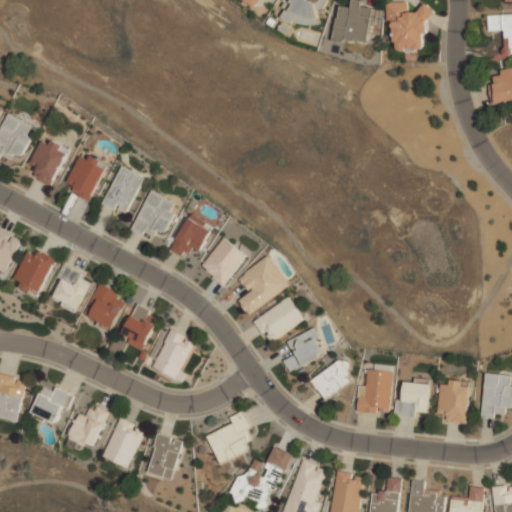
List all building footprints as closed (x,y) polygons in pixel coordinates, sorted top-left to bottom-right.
[(284,0),(278,11),(310,30),(327,0),(326,0),(284,0)] [(366,42),(369,25),(374,26),(377,9),(362,6),(362,3),(345,0),(340,0),(333,41),(342,42),(343,38),(366,42)] [(386,2),(386,21),(394,21),(393,50),(423,50),(423,32),(429,32),(429,8),(408,8),(408,2),(386,2)] [(504,55),(511,54),(511,14),(488,15),(489,34),(503,33),(504,55)] [(511,68),(495,71),(496,83),(489,84),(492,104),(511,101),(511,68)] [(32,137),(26,134),(30,125),(7,114),(0,128),(0,156),(1,154),(11,159),(14,153),(22,157),(32,137)] [(52,186),(67,153),(60,150),(61,146),(42,137),(30,163),(37,166),(32,176),(52,186)] [(67,182),(74,186),(71,191),(89,201),(106,170),(98,165),(100,160),(91,154),(88,159),(81,155),(67,182)] [(104,203),(127,213),(144,177),(121,166),(104,203)] [(132,227),(153,238),(157,229),(165,233),(175,214),(170,211),(174,203),(152,190),(132,227)] [(170,249),(184,258),(191,246),(199,251),(214,226),(191,213),(170,249)] [(0,272),(8,275),(22,240),(0,231),(0,272)] [(247,255),(224,237),(201,267),(224,285),(247,255)] [(13,285),(41,296),(56,258),(38,251),(36,256),(26,252),(13,285)] [(238,300),(248,314),(290,286),(270,255),(239,276),(249,292),(238,300)] [(77,312),(88,284),(80,281),(84,273),(65,265),(50,302),(77,312)] [(111,332),(124,303),(117,299),(120,292),(100,283),(88,309),(94,312),(90,322),(111,332)] [(254,320),(270,343),(305,319),(289,296),(254,320)] [(159,314),(136,304),(121,340),(144,350),(159,314)] [(284,360),(290,372),(323,355),(314,338),(318,336),(314,327),(288,341),(295,354),(284,360)] [(178,379),(195,339),(171,328),(153,369),(178,379)] [(311,380),(325,400),(351,382),(347,376),(352,372),(342,357),(311,380)] [(394,371),(368,368),(366,386),(359,385),(357,411),(378,413),(378,411),(390,412),(394,371)] [(0,416),(18,421),(26,383),(15,381),(16,376),(0,372),(0,416)] [(482,417),(495,418),(495,414),(503,414),(503,407),(511,407),(511,385),(509,385),(509,374),(484,373),(482,417)] [(403,381),(402,401),(396,400),(395,416),(413,417),(414,411),(428,412),(430,379),(414,378),(414,382),(403,381)] [(438,413),(445,413),(445,421),(467,422),(469,386),(461,386),(461,379),(449,379),(449,384),(440,384),(438,413)] [(68,407),(74,394),(56,387),(54,390),(43,386),(32,412),(56,422),(63,405),(68,407)] [(207,435),(219,464),(250,450),(246,442),(251,439),(247,429),(250,428),(243,411),(230,417),(233,423),(207,435)] [(128,467),(145,429),(120,418),(103,456),(128,467)] [(183,440),(159,433),(147,472),(172,479),(183,440)] [(292,453),(274,446),(266,463),(254,458),(247,477),(238,473),(229,496),(243,502),(246,496),(256,500),(254,506),(267,511),(292,453)] [(284,511),(310,511),(317,511),(321,502),(316,501),(326,470),(315,467),(316,463),(301,459),(284,511)] [(359,511),(365,475),(337,471),(331,511),(359,511)] [(372,491),(370,511),(399,511),(401,478),(388,477),(387,492),(372,491)] [(409,511),(444,511),(445,495),(425,494),(425,481),(412,480),(409,511)] [(495,511),(511,511),(511,485),(492,487),(495,511)] [(451,496),(449,511),(482,511),(484,487),(470,486),(469,497),(451,496)]
